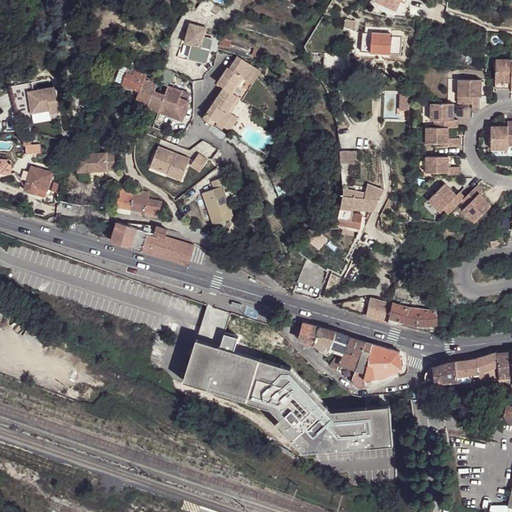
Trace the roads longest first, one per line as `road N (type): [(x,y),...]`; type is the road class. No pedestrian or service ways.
road 1 (secondary): [(0,221),(279,303)]
road 2 (residential): [(252,269),(240,174),(199,129),(198,99),(209,77)]
road 3 (residential): [(252,269),(177,226),(56,208)]
road 4 (unclassified): [(424,344),(416,383),(434,511)]
road 5 (secondary): [(279,303),(424,344)]
